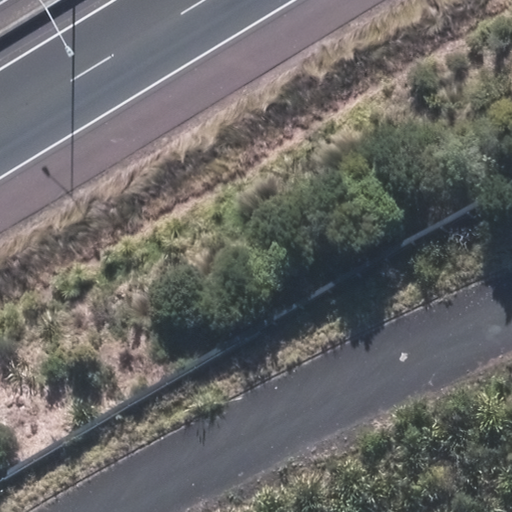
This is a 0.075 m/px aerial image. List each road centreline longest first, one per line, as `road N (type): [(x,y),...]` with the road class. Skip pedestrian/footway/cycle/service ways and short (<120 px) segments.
road 1 (track): [(117,511),(511,318)]
road 2 (motorway): [(205,0),(0,124)]
